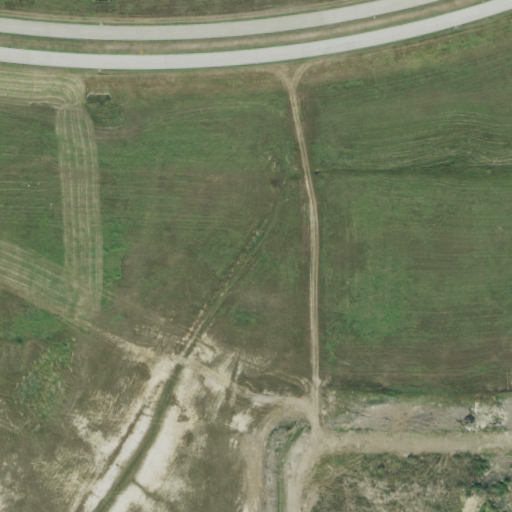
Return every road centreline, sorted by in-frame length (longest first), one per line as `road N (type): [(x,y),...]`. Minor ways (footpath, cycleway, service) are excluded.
road 1 (secondary): [(0,51),(101,59),(271,52),(380,37),(502,0)]
road 2 (secondary): [(401,0),(293,20),(183,28),(0,22)]
